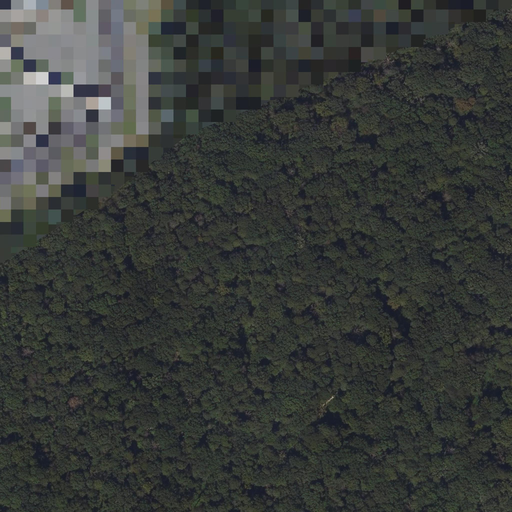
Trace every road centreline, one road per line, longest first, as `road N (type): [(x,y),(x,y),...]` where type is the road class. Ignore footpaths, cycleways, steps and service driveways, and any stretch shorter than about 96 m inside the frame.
road 1 (track): [(511,335),(118,502),(118,511)]
road 2 (track): [(0,360),(10,228)]
